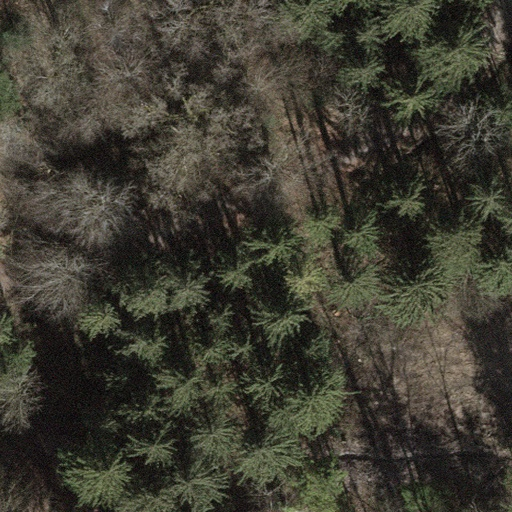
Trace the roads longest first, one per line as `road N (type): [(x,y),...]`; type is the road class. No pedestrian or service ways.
road 1 (track): [(0,272),(150,239),(349,155),(495,55),(511,3)]
road 2 (track): [(134,511),(0,412)]
